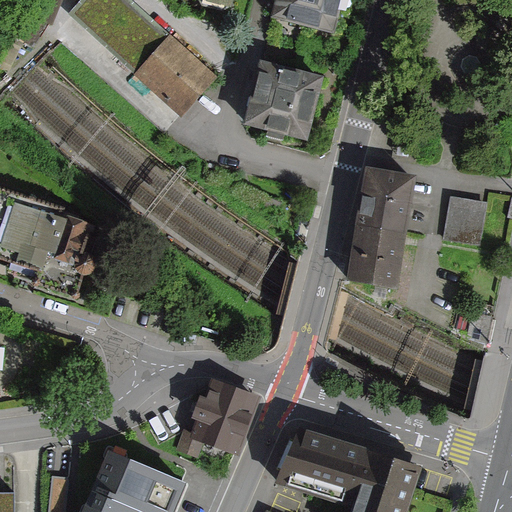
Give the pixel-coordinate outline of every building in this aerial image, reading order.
[(205,90),(217,77),(171,35),(175,31),(140,0),(86,0),(65,24),(131,84),(139,76),(182,115),(205,90)] [(339,0),(275,0),(272,15),(332,30),(339,0)] [(311,136),(329,73),(266,55),(255,90),(247,118),(311,136)] [(371,161),(359,222),(405,231),(416,170),(371,161)] [(94,210),(0,182),(0,263),(73,284),(94,210)] [(453,196),(444,240),(482,247),(490,203),(453,196)] [(405,231),(359,222),(347,279),(393,288),(405,231)] [(237,457),(258,400),(209,382),(188,440),(237,457)] [(352,511),(408,511),(423,465),(345,441),(298,427),(283,478),(356,501),(352,511)] [(171,511),(188,472),(111,441),(81,511),(171,511)]
